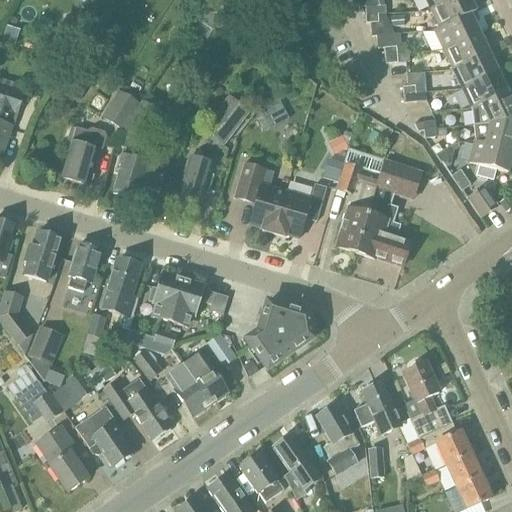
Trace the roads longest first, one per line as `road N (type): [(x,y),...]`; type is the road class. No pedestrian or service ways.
road 1 (residential): [(376,335),(320,297),(0,199)]
road 2 (residential): [(120,511),(376,335)]
road 3 (residential): [(511,462),(434,295)]
